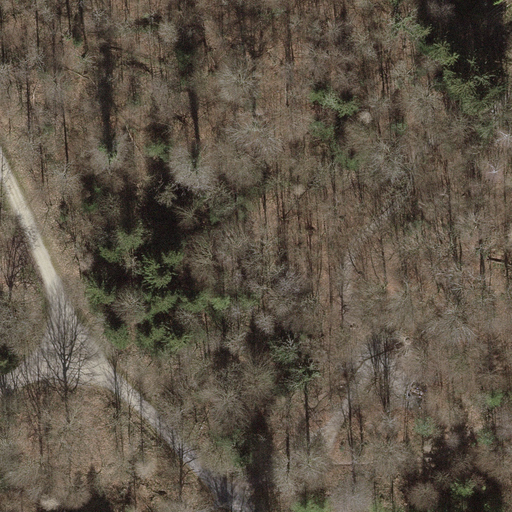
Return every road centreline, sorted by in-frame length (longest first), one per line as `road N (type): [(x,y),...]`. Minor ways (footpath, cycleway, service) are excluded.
road 1 (track): [(383,231),(357,263),(372,325),(363,382),(273,481)]
road 2 (track): [(80,340),(232,497)]
road 3 (track): [(0,165),(80,340)]
